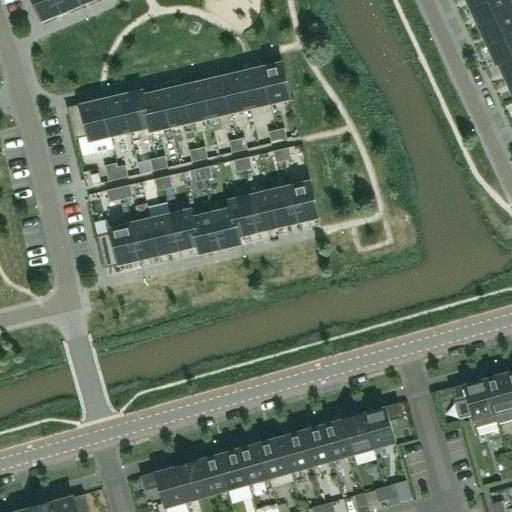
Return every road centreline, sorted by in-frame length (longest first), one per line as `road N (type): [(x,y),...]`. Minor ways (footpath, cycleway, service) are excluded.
road 1 (residential): [(511,317),(103,434)]
road 2 (residential): [(71,303),(0,34)]
road 3 (residential): [(511,176),(427,0)]
road 4 (residential): [(103,434),(71,303)]
